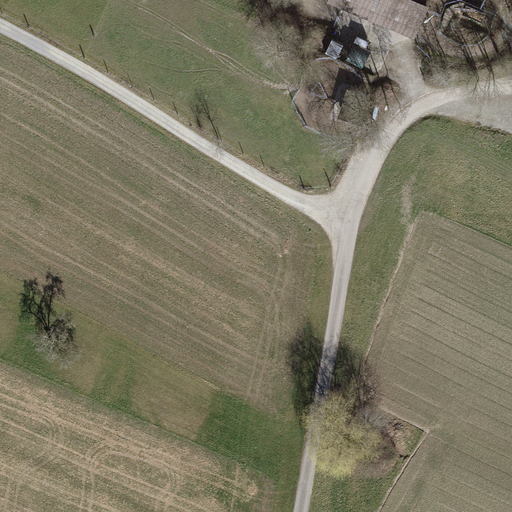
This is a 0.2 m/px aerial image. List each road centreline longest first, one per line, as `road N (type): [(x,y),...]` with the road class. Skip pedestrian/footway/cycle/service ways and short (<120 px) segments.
road 1 (track): [(0,26),(298,202),(352,219)]
road 2 (track): [(352,219),(299,511)]
road 3 (track): [(352,219),(372,165),(406,117),(447,96),(511,86)]
